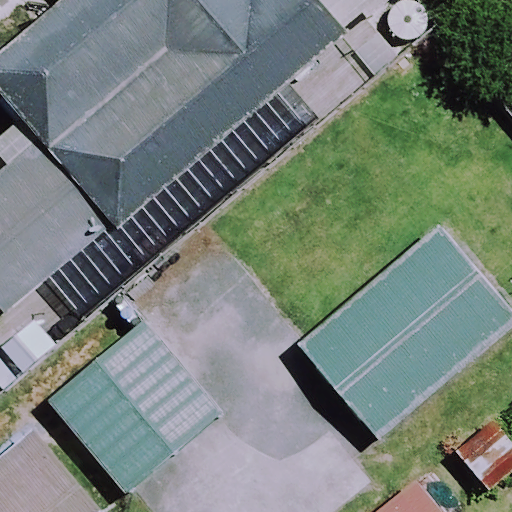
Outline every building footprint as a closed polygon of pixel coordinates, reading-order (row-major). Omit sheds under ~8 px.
[(316,147),(275,96),(109,228),(131,256),(252,159),(271,183),(316,147)] [(111,271),(80,228),(3,284),(33,326),(111,271)] [(511,331),(511,328),(437,236),(299,349),(376,443),(511,331)] [(219,428),(139,331),(52,403),(132,500),(219,428)] [(0,511),(100,511),(26,431),(0,455),(0,511)] [(434,511),(410,482),(373,511),(434,511)]
